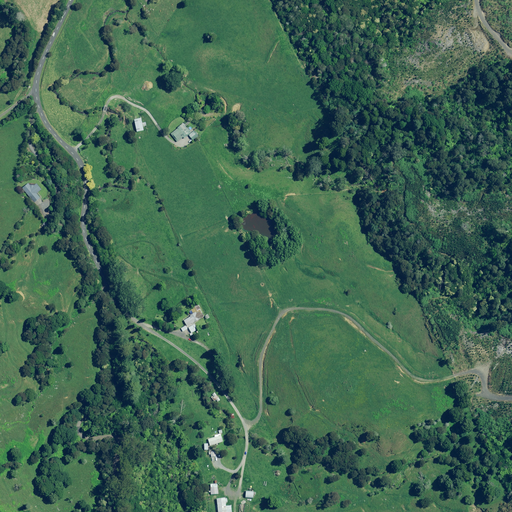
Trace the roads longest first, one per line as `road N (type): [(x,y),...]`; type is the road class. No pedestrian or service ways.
road 1 (unclassified): [(99,511),(84,429),(118,398),(120,367),(112,340),(115,298),(85,239),(83,211)]
road 2 (track): [(228,511),(242,465),(223,388),(115,298)]
road 3 (tertiary): [(83,211),(81,167),(46,123),(36,94),(71,0)]
